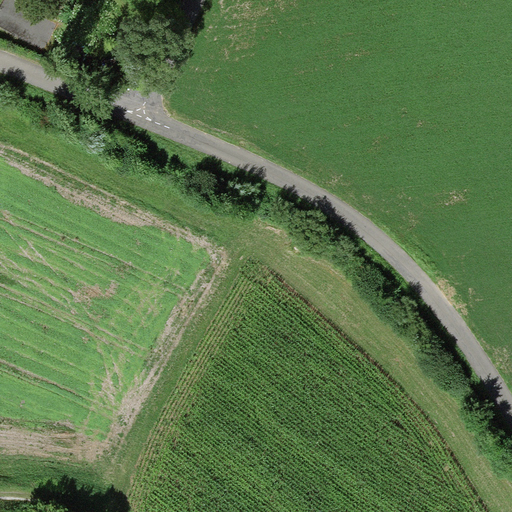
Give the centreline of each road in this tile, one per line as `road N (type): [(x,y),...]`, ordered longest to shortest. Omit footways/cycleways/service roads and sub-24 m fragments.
road 1 (track): [(511,416),(474,350),(346,213),(140,117)]
road 2 (residential): [(190,0),(140,117),(0,62)]
